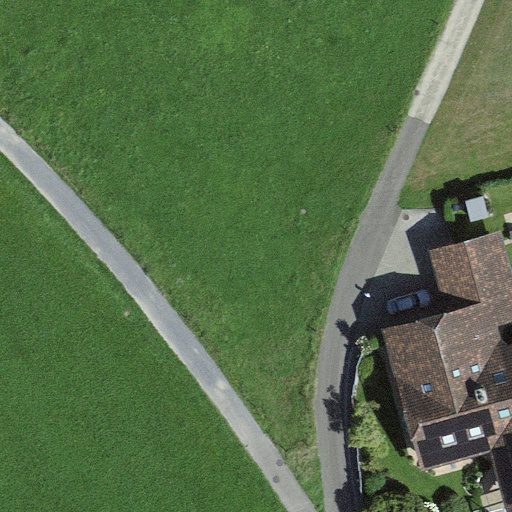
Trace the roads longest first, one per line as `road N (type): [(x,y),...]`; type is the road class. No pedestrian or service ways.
road 1 (track): [(344,511),(320,408),(337,335),(370,229),(452,63),(474,0)]
road 2 (track): [(0,138),(147,291),(238,406),(306,511)]
